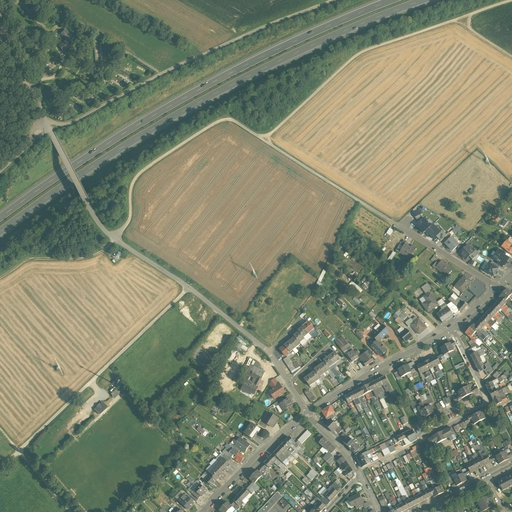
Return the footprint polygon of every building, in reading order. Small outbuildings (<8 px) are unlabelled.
[(66,31),(61,35),(66,42),(60,46),(64,51),(75,43),(74,42),(72,39),(66,31)] [(413,212),(415,218),(422,215),(420,209),(413,212)] [(495,214),(492,218),(494,220),(493,221),(494,222),(495,221),(496,222),(500,218),(495,214)] [(425,232),(431,227),(424,219),(416,226),(423,234),(425,232)] [(425,232),(433,241),(437,237),(441,233),(440,233),(433,225),(431,227),(425,232)] [(443,239),(447,235),(443,231),(440,233),(441,233),(437,237),(441,241),(443,239)] [(447,235),(443,239),(445,241),(451,236),(449,233),(447,235)] [(445,243),(452,251),(458,245),(451,238),(445,243)] [(400,245),(396,251),(399,253),(404,244),(405,244),(406,242),(403,240),(400,245)] [(511,246),(506,241),(501,246),(509,253),(511,254),(511,246)] [(405,244),(404,244),(399,253),(410,259),(416,248),(412,246),(411,248),(405,244)] [(467,246),(459,253),(462,257),(463,256),(466,259),(469,256),(473,252),(467,246)] [(473,252),(469,256),(472,259),(479,253),(476,250),(473,252)] [(504,266),(509,258),(503,255),(497,251),(492,259),(498,262),(504,265),(504,266)] [(452,271),(441,261),(438,264),(436,267),(436,268),(441,272),(439,274),(441,275),(440,276),(442,277),(442,276),(445,279),(452,271)] [(490,264),(489,263),(487,265),(485,268),(484,271),(493,277),(498,269),(490,264)] [(464,276),(455,287),(462,293),(466,288),(467,289),(467,288),(472,282),(464,276)] [(427,283),(421,288),(425,294),(431,290),(427,283)] [(511,293),(507,289),(503,293),(508,298),(510,296),(511,293)] [(428,300),(422,304),(428,312),(438,305),(430,293),(425,297),(428,300)] [(508,298),(503,293),(499,297),(504,302),(507,300),(508,298)] [(453,294),(448,300),(452,304),(455,301),(457,298),(453,294)] [(504,302),(499,297),(500,299),(497,302),(502,307),(504,305),(506,303),(504,302)] [(448,307),(442,299),(436,303),(442,311),(436,315),(442,323),(445,320),(445,321),(453,315),(452,313),(448,307)] [(459,305),(455,301),(452,304),(458,309),(461,312),(467,306),(463,302),(462,302),(459,305)] [(502,307),(497,302),(493,306),(498,311),(501,309),(502,307)] [(452,304),(448,307),(452,313),(458,309),(452,304)] [(498,311),(493,306),(489,310),(495,315),(497,313),(498,311)] [(495,315),(489,310),(486,314),(491,319),(492,318),(495,315)] [(402,314),(399,311),(395,315),(398,317),(403,322),(407,317),(402,313),(402,314)] [(491,319),(486,314),(482,318),(487,323),(491,319)] [(403,322),(398,317),(395,321),(399,325),(403,322)] [(487,323),(482,318),(478,322),(483,327),(485,326),(487,323)] [(418,319),(410,325),(419,335),(426,328),(418,319)] [(308,322),(308,323),(302,327),(308,334),(314,330),(308,322)] [(483,327),(478,322),(474,326),(473,325),(480,331),(482,329),(483,327)] [(383,325),(371,336),(377,342),(378,343),(378,342),(389,332),(383,325)] [(480,331),(473,325),(469,329),(474,334),(476,332),(477,333),(477,334),(480,331)] [(302,327),(298,331),(297,330),(297,331),(298,332),(303,338),(304,338),(308,334),(302,327)] [(406,329),(399,335),(406,343),(413,337),(406,329)] [(474,334),(469,329),(465,333),(470,338),(472,336),(474,334)] [(488,335),(482,329),(480,331),(486,337),(488,335)] [(486,337),(480,331),(477,334),(477,333),(476,334),(483,341),(486,337)] [(298,332),(294,336),(293,336),(294,337),(295,337),(299,343),(300,343),(304,339),(304,340),(305,339),(304,338),(303,338),(298,332)] [(357,332),(354,335),(360,341),(363,338),(357,332)] [(294,337),(290,341),(295,348),(300,344),(301,345),(301,344),(300,343),(299,343),(295,337),(294,337)] [(246,346),(248,342),(242,338),(236,348),(239,350),(241,348),(246,351),(248,348),(246,346)] [(290,341),(284,345),(284,346),(290,353),(293,351),(293,350),(295,348),(290,341)] [(377,342),(375,345),(373,344),(371,345),(372,347),(371,348),(380,357),(386,351),(378,342),(378,343),(377,342)] [(450,343),(445,346),(449,353),(454,351),(452,347),(450,343)] [(290,353),(284,346),(279,349),(285,356),(290,353)] [(445,346),(440,349),(442,353),(443,356),(449,353),(445,346)] [(353,351),(346,356),(351,363),(358,358),(353,351)] [(340,360),(334,352),(334,353),(329,357),(334,364),(340,360)] [(367,352),(359,357),(365,367),(373,361),(367,352)] [(474,354),(470,356),(473,361),(479,357),(477,352),(474,354)] [(438,359),(436,356),(431,359),(435,366),(437,365),(440,364),(438,359)] [(329,357),(323,361),(324,362),(329,368),(334,364),(329,357)] [(483,366),(479,357),(473,361),(479,373),(484,371),(481,367),(483,366)] [(435,366),(431,359),(426,362),(430,369),(432,368),(435,366)] [(324,362),(319,366),(324,373),(329,370),(330,370),(329,368),(324,362)] [(426,362),(421,364),(425,372),(427,370),(430,369),(426,362)] [(488,362),(485,365),(487,368),(485,370),(488,376),(493,371),(488,362)] [(334,364),(329,368),(330,370),(333,375),(336,379),(340,376),(335,369),(334,370),(333,369),(336,367),(334,364)] [(421,364),(416,367),(420,374),(422,373),(425,372),(421,364)] [(407,365),(402,368),(406,375),(411,373),(410,370),(407,365)] [(319,366),(314,370),(313,370),(314,371),(315,371),(319,377),(324,373),(319,366)] [(265,372),(255,367),(253,372),(252,375),(258,379),(261,380),(265,372)] [(296,369),(291,372),(294,375),(301,369),(299,367),(296,369)] [(402,368),(397,370),(399,375),(401,378),(406,375),(402,368)] [(253,372),(248,370),(243,380),(246,381),(247,382),(252,375),(253,372)] [(314,371),(310,375),(315,382),(320,379),(321,379),(319,377),(315,371),(314,371)] [(310,375),(304,379),(309,387),(310,387),(310,386),(315,382),(310,375)] [(384,376),(379,379),(383,385),(385,384),(387,383),(384,376)] [(379,379),(374,382),(378,388),(380,387),(383,385),(379,379)] [(254,385),(251,383),(250,384),(247,382),(246,381),(242,388),(247,391),(247,392),(248,393),(249,394),(251,394),(251,393),(254,395),(258,387),(257,387),(254,386),(254,385)] [(374,382),(369,384),(373,391),(378,388),(374,382)] [(492,382),(485,385),(488,391),(494,388),(493,385),(492,382)] [(373,391),(369,384),(364,387),(368,393),(373,391)] [(273,389),(270,392),(274,399),(284,393),(279,385),(273,389)] [(472,391),(469,386),(463,389),(467,397),(475,392),(474,390),(472,391)] [(364,387),(359,389),(363,396),(365,395),(368,393),(364,387)] [(494,388),(488,391),(491,396),(497,392),(495,390),(494,388)] [(363,396),(359,389),(355,392),(358,398),(362,396),(363,396)] [(463,389),(457,392),(459,397),(457,398),(458,401),(467,397),(463,389)] [(355,392),(350,394),(353,401),(355,400),(358,398),(355,392)] [(497,392),(491,396),(493,400),(499,397),(498,395),(497,392)] [(350,394),(344,397),(348,403),(351,402),(353,401),(350,394)] [(371,398),(376,409),(381,406),(379,400),(376,402),(374,397),(371,398)] [(499,397),(493,400),(496,406),(502,402),(500,400),(499,397)] [(283,402),(279,405),(283,411),(292,405),(288,399),(283,402)] [(102,403),(94,410),(99,415),(106,408),(102,403)] [(430,406),(424,409),(428,416),(434,413),(430,406)] [(330,407),(322,412),(326,418),(326,419),(332,415),(334,413),(330,407)] [(424,409),(419,411),(423,419),(428,416),(424,409)] [(484,410),(476,414),(480,422),(486,419),(483,414),(485,413),(484,410)] [(269,414),(267,417),(266,417),(263,421),(268,425),(272,427),(278,419),(269,413),(268,413),(269,414)] [(476,414),(468,419),(469,421),(471,420),(474,425),(480,422),(476,414)] [(405,416),(400,419),(403,425),(408,423),(405,416)] [(263,421),(260,419),(258,424),(266,429),(268,425),(263,421)] [(329,419),(328,421),(327,421),(324,424),(328,429),(333,423),(331,421),(329,419)] [(252,423),(244,434),(251,439),(254,435),(255,436),(255,435),(254,435),(256,432),(258,433),(261,430),(252,423)] [(338,427),(333,423),(328,429),(333,433),(335,430),(338,427)] [(204,427),(203,429),(199,426),(197,430),(205,436),(209,431),(204,427)] [(450,428),(439,433),(443,441),(450,437),(454,435),(450,428)] [(307,430),(297,441),(301,444),(311,434),(307,430)] [(411,430),(396,438),(398,443),(400,442),(407,438),(414,435),(411,430)] [(439,433),(427,439),(433,449),(435,448),(435,446),(434,447),(434,445),(443,441),(439,433)] [(414,435),(407,438),(410,443),(417,440),(414,435)] [(289,437),(285,441),(290,446),(292,445),(294,442),(289,437)] [(352,441),(347,437),(345,439),(342,442),(347,446),(352,441)] [(234,445),(234,446),(239,449),(244,453),(250,445),(240,438),(237,442),(234,445)] [(321,440),(319,443),(323,447),(328,441),(324,438),(321,440)] [(407,438),(400,442),(403,447),(410,443),(407,438)] [(290,446),(285,441),(281,445),(286,450),(290,446)] [(336,449),(328,441),(323,447),(329,452),(331,454),(336,449)] [(356,445),(352,441),(347,446),(351,450),(356,445)] [(385,443),(373,449),(374,451),(379,449),(381,452),(387,448),(385,443)] [(286,450),(281,445),(277,449),(282,454),(286,450)] [(356,445),(351,450),(355,453),(357,451),(360,449),(359,448),(356,445)] [(290,446),(286,450),(291,454),(295,450),(290,446)] [(230,452),(226,448),(223,452),(227,456),(231,459),(232,458),(234,455),(230,452)] [(387,448),(382,451),(384,456),(390,454),(387,448)] [(282,454),(277,449),(273,453),(278,458),(282,454)] [(286,450),(282,454),(287,459),(291,454),(286,450)] [(415,451),(411,453),(416,462),(420,460),(415,451)] [(238,454),(236,452),(234,455),(232,458),(240,464),(244,458),(238,453),(238,454)] [(329,452),(323,458),(326,462),(331,458),(333,456),(331,454),(329,452)] [(505,452),(500,454),(504,462),(509,459),(506,454),(505,452)] [(223,454),(222,453),(215,460),(218,463),(226,470),(230,465),(228,463),(221,457),(223,454)] [(223,454),(221,457),(228,463),(230,461),(223,454)] [(282,454),(278,458),(283,463),(287,459),(282,454)] [(363,454),(357,457),(359,463),(365,459),(364,457),(363,454)] [(495,457),(496,460),(498,464),(504,462),(500,454),(495,457)] [(277,460),(272,455),(268,459),(273,464),(274,462),(277,460)] [(486,455),(481,458),(485,465),(490,463),(489,460),(486,455)] [(343,457),(337,461),(340,466),(346,462),(343,457)] [(478,459),(476,460),(480,468),(485,465),(481,458),(478,459)] [(273,464),(268,459),(264,463),(266,466),(269,468),(273,464)] [(365,459),(359,463),(362,468),(368,465),(367,462),(365,459)] [(474,462),(471,463),(475,470),(480,468),(476,460),(474,462)] [(346,462),(340,466),(343,471),(345,470),(346,469),(349,467),(346,462)] [(226,470),(218,463),(214,468),(221,475),(226,470)] [(469,464),(466,465),(469,470),(470,473),(475,470),(471,463),(469,464)] [(221,475),(214,468),(209,473),(211,475),(217,480),(221,475)] [(259,473),(257,471),(253,475),(258,480),(258,479),(262,475),(259,473)] [(462,474),(457,476),(461,484),(466,481),(464,476),(462,474)] [(211,475),(206,481),(205,481),(211,486),(217,480),(211,475)] [(258,480),(253,475),(249,479),(251,481),(254,484),(258,480)] [(511,475),(506,478),(503,479),(504,480),(498,482),(502,491),(511,485),(511,475)] [(457,476),(452,479),(456,486),(461,484),(457,476)] [(444,493),(438,481),(435,483),(437,488),(435,489),(438,495),(444,493)] [(342,489),(335,483),(331,487),(333,489),(333,488),(338,493),(342,489)] [(200,484),(192,493),(196,497),(198,499),(207,491),(200,484)] [(402,485),(398,488),(402,497),(405,496),(407,501),(410,500),(402,485)] [(433,490),(431,485),(428,486),(429,489),(430,491),(433,496),(434,498),(438,495),(435,489),(433,490)] [(338,493),(333,488),(333,489),(329,493),(334,498),(338,493)] [(247,491),(244,489),(240,493),(245,498),(249,494),(247,491)] [(429,489),(424,492),(428,498),(433,496),(430,491),(429,489)] [(323,497),(324,498),(325,497),(329,493),(326,490),(321,495),(323,497)] [(285,491),(282,494),(296,509),(299,507),(293,500),(285,491)] [(277,492),(258,511),(268,511),(282,497),(277,492)] [(421,494),(420,495),(423,501),(428,498),(424,492),(421,494)] [(240,493),(233,500),(233,501),(235,503),(240,507),(243,503),(242,502),(246,498),(240,493)] [(334,498),(329,493),(325,497),(331,502),(334,498)] [(194,503),(184,494),(178,500),(184,506),(188,510),(194,503)] [(359,494),(348,500),(352,506),(354,505),(362,501),(359,494)] [(417,496),(415,497),(418,504),(423,501),(420,495),(417,496)] [(327,505),(329,503),(324,498),(323,497),(321,499),(327,505)] [(412,499),(410,500),(413,506),(418,504),(415,497),(412,499)] [(487,497),(477,502),(480,507),(490,502),(487,497)] [(379,502),(382,508),(387,505),(384,499),(379,502)] [(407,501),(405,502),(408,509),(413,506),(410,500),(407,501)] [(229,505),(227,502),(223,506),(228,511),(232,507),(229,505)] [(325,507),(320,502),(318,504),(316,506),(321,511),(325,507)] [(402,504),(400,505),(403,511),(408,509),(405,502),(402,504)] [(490,502),(480,507),(482,511),(492,507),(490,502)]
